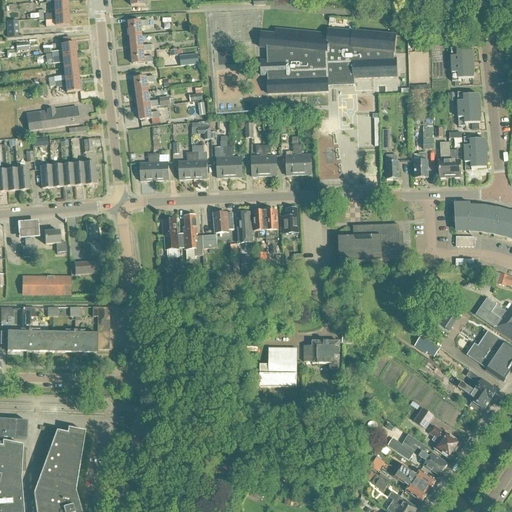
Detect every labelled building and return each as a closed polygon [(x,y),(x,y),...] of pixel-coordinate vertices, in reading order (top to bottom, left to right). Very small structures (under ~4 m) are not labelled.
[(67,3),(54,4),(55,15),(55,16),(68,15),(67,3)] [(55,15),(45,16),(45,21),(45,22),(55,22),(55,28),(69,27),(68,15),(55,16),(55,15)] [(7,39),(19,39),(18,22),(6,23),(7,39)] [(130,38),(142,36),(141,28),(149,27),(149,22),(129,24),(130,38)] [(276,37),(261,35),(260,50),(267,50),(268,64),(261,64),(261,78),(268,78),(268,82),(268,96),(328,94),(328,88),(347,88),(347,86),(354,85),(354,81),(398,79),(397,60),(394,61),(394,55),(396,37),(328,31),(327,36),(276,32),(276,37)] [(142,36),(130,38),(131,51),(144,50),(155,49),(154,46),(151,46),(143,46),(142,36)] [(28,44),(16,45),(16,52),(28,51),(28,44)] [(74,45),(61,46),(62,53),(52,54),(52,55),(45,55),(46,60),(52,59),(62,58),(76,57),(74,45)] [(52,54),(51,52),(56,51),(55,46),(50,46),(50,47),(43,47),(43,55),(52,54)] [(155,49),(144,50),(131,51),(133,65),(153,63),(152,57),(144,58),(144,53),(152,52),(155,52),(155,49)] [(451,50),(451,67),(474,66),(473,56),(472,51),(457,52),(457,50),(451,50)] [(180,57),(181,68),(200,65),(199,55),(180,57)] [(77,69),(76,57),(62,58),(64,70),(77,69)] [(451,67),(452,83),(459,83),(458,80),(473,80),(474,75),(474,66),(451,67)] [(77,69),(64,70),(65,82),(78,81),(77,69)] [(136,94),(148,92),(147,84),(155,83),(154,78),(134,80),(136,94)] [(78,81),(65,82),(66,94),(80,93),(78,81)] [(150,102),(148,92),(136,94),(138,108),(159,105),(158,101),(150,102)] [(457,94),(458,111),(480,110),(480,100),(478,96),(464,97),(464,94),(457,94)] [(160,99),(161,108),(170,106),(169,98),(160,99)] [(159,105),(138,108),(140,122),(152,120),(160,119),(159,113),(151,114),(151,109),(159,108),(159,105)] [(78,121),(76,108),(25,115),(28,133),(79,126),(78,121)] [(465,128),(465,125),(479,125),(481,119),(480,110),(458,111),(458,128),(465,128)] [(192,124),(193,136),(198,135),(198,136),(204,135),(205,141),(211,141),(210,128),(210,123),(200,123),(200,124),(192,124)] [(254,140),(253,125),(245,125),(246,140),(254,140)] [(435,151),(434,128),(423,129),(423,151),(435,151)] [(49,145),(48,137),(34,138),(34,145),(49,145)] [(287,178),(299,177),(298,142),(298,138),(292,138),(292,146),(293,146),(293,155),(295,155),(295,157),(286,157),(287,178)] [(465,156),(466,173),(472,172),(472,170),(486,169),(488,164),(487,155),(487,145),(485,141),(471,141),(471,139),(464,139),(465,156)] [(91,141),(83,142),(84,154),(93,153),(91,141)] [(303,141),(298,142),(299,177),(311,177),(311,157),(302,158),(302,155),(303,155),(303,141)] [(450,179),(449,152),(449,145),(441,145),(441,163),(439,163),(439,179),(450,179)] [(208,181),(207,154),(204,154),(204,147),(192,147),(193,154),(194,181),(208,181)] [(265,178),(277,178),(276,159),(267,159),(267,156),(271,156),(270,148),(264,149),(265,178)] [(265,178),(264,149),(257,149),(257,157),(260,157),(260,159),(252,160),(252,179),(265,178)] [(230,180),(229,150),(224,150),(224,158),(226,158),(226,160),(217,161),(218,180),(230,180)] [(230,180),(242,179),(241,160),(233,160),(233,158),(234,158),(234,150),(229,150),(230,180)] [(458,152),(449,152),(450,179),(461,178),(461,162),(458,162),(458,152)] [(194,181),(193,154),(187,154),(187,160),(187,164),(179,164),(179,182),(194,181)] [(415,180),(428,179),(428,162),(427,162),(426,154),(419,155),(420,162),(414,163),(415,180)] [(155,183),(154,156),(148,156),(148,161),(149,161),(149,165),(140,166),(141,183),(155,183)] [(154,156),(155,183),(169,182),(169,164),(160,164),(160,156),(154,156)] [(387,181),(399,180),(398,164),(397,164),(396,157),(386,157),(387,164),(386,164),(387,181)] [(83,164),(85,187),(96,186),(94,163),(83,164)] [(83,164),(72,165),(74,188),(85,187),(83,164)] [(72,165),(61,166),(63,188),(74,188),(72,165)] [(61,166),(50,167),(52,189),(63,188),(61,166)] [(52,189),(50,167),(40,168),(41,190),(52,189)] [(17,170),(19,192),(29,191),(28,169),(17,170)] [(19,192),(17,170),(6,171),(8,193),(19,192)] [(470,204),(454,205),(455,230),(468,231),(480,232),(495,234),(511,239),(511,213),(499,210),(485,208),(470,207),(470,204)] [(284,236),(299,235),(298,210),(286,210),(287,218),(283,219),(284,236)] [(248,213),(241,213),(239,215),(240,221),(238,222),(239,245),(253,244),(252,235),(253,235),(252,226),(251,226),(250,214),(248,213)] [(265,213),(253,214),(254,233),(258,233),(258,240),(266,240),(265,213)] [(278,232),(277,213),(265,213),(266,240),(267,240),(267,242),(278,242),(277,232),(278,232)] [(228,232),(234,231),(233,214),(214,216),(215,235),(228,234),(228,232)] [(184,235),(179,236),(180,248),(180,250),(185,250),(185,251),(195,250),(196,258),(203,257),(202,237),(196,238),(196,236),(197,236),(196,217),(184,218),(185,229),(183,229),(184,235)] [(37,219),(17,221),(17,229),(18,237),(38,236),(37,228),(37,219)] [(176,221),(163,222),(164,238),(165,238),(166,252),(180,251),(180,250),(180,248),(179,236),(177,236),(176,221)] [(399,234),(399,226),(353,228),(353,238),(338,239),(339,264),(382,263),(382,261),(400,260),(400,253),(404,253),(403,234),(399,234)] [(99,244),(98,227),(86,228),(87,245),(90,245),(90,257),(105,256),(104,243),(99,244)] [(60,243),(59,233),(44,234),(45,246),(56,245),(56,254),(66,253),(65,243),(60,243)] [(202,238),(203,251),(217,250),(216,236),(202,238)] [(474,249),(474,238),(456,238),(456,249),(474,249)] [(32,240),(24,241),(25,249),(22,249),(23,260),(37,258),(36,248),(33,248),(32,240)] [(266,253),(255,254),(255,256),(255,268),(267,267),(266,253)] [(255,256),(241,256),(242,272),(256,271),(255,268),(255,256)] [(99,275),(98,263),(73,265),(74,277),(99,275)] [(511,277),(501,274),(491,272),(488,282),(498,284),(505,287),(506,285),(511,287),(511,277)] [(23,297),(69,296),(69,278),(23,280),(23,297)] [(180,303),(178,280),(166,281),(167,304),(180,303)] [(511,306),(507,314),(487,300),(476,316),(511,340),(511,306)] [(461,316),(453,311),(449,316),(457,322),(461,316)] [(449,333),(453,328),(445,322),(441,327),(449,333)] [(22,333),(18,333),(18,353),(29,353),(30,331),(28,331),(28,333),(22,333)] [(30,331),(29,353),(40,354),(41,334),(31,333),(31,331),(30,331)] [(63,334),(63,354),(74,354),(75,332),(73,332),(73,334),(63,334)] [(76,332),(75,332),(74,354),(85,355),(86,335),(76,334),(76,332)] [(18,353),(18,333),(7,333),(7,353),(18,353)] [(52,334),(41,334),(40,354),(52,354),(52,334)] [(63,334),(52,334),(52,354),(63,354),(63,334)] [(478,347),(470,359),(475,363),(476,362),(479,364),(478,364),(487,370),(498,378),(497,379),(503,382),(503,381),(504,382),(510,373),(508,372),(511,365),(511,348),(490,334),(480,349),(478,347)] [(86,335),(85,355),(97,355),(97,352),(97,345),(97,339),(97,335),(86,335)] [(352,344),(353,336),(342,335),(342,343),(352,344)] [(427,354),(434,359),(440,350),(421,338),(414,348),(426,356),(427,354)] [(313,347),(304,347),(304,364),(313,364),(313,366),(331,366),(331,371),(340,371),(340,343),(313,343),(313,347)] [(296,350),(269,350),(269,366),(260,366),(259,389),(296,389),(296,374),(296,350)] [(434,365),(430,371),(441,379),(445,373),(434,365)] [(491,402),(498,392),(470,373),(466,378),(479,386),(475,391),(491,402)] [(457,381),(453,386),(458,389),(461,384),(457,381)] [(491,402),(475,391),(474,393),(461,384),(458,389),(471,398),(468,402),(472,404),(470,408),(477,412),(480,409),(484,412),(491,402)] [(362,400),(367,404),(372,397),(367,393),(362,400)] [(412,402),(410,406),(416,410),(419,406),(412,402)] [(435,418),(422,410),(414,423),(426,431),(435,418)] [(344,421),(340,412),(332,416),(336,425),(344,421)] [(0,511),(80,511),(76,499),(84,433),(67,429),(66,435),(56,432),(32,495),(34,511),(22,511),(20,481),(22,447),(2,443),(2,439),(26,440),(27,422),(0,420),(0,511)] [(450,460),(460,445),(446,434),(446,435),(435,427),(429,435),(435,438),(432,442),(438,446),(435,450),(450,460)] [(419,458),(427,463),(424,467),(440,477),(448,465),(433,455),(434,453),(409,437),(403,446),(393,439),(388,447),(410,461),(416,453),(421,456),(419,458)] [(376,459),(370,468),(379,473),(385,464),(376,459)] [(402,468),(399,473),(425,491),(428,487),(432,489),(435,484),(419,473),(416,477),(412,474),(412,475),(402,468)] [(425,491),(399,473),(395,470),(391,475),(406,485),(405,485),(409,488),(406,492),(422,503),(426,498),(422,495),(425,491)] [(368,472),(364,478),(369,482),(374,476),(368,472)] [(375,487),(383,492),(389,485),(380,479),(380,480),(376,477),(372,484),(376,487),(375,487)] [(388,511),(416,511),(418,510),(404,500),(404,501),(392,493),(389,498),(393,502),(387,511),(388,511)] [(286,499),(284,506),(290,508),(293,501),(286,499)]
